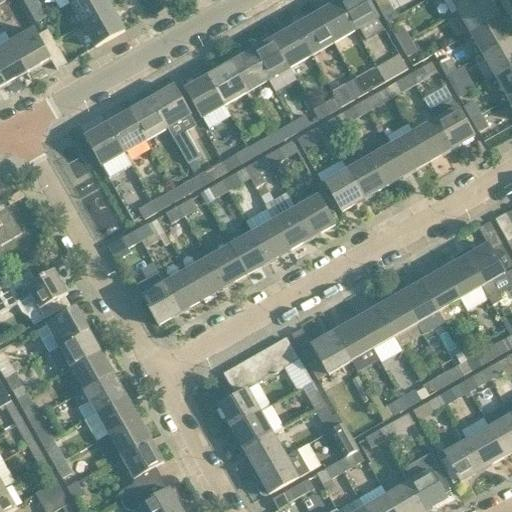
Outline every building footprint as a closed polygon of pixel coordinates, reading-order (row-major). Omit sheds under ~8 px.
[(36,0),(26,0),(25,1),(32,15),(42,9),(36,0)] [(78,0),(71,4),(83,26),(113,10),(107,0),(78,0)] [(343,0),(339,3),(357,33),(360,30),(367,42),(385,32),(379,20),(367,0),(343,0)] [(451,0),(458,13),(480,0),(451,0)] [(490,0),(480,0),(458,13),(471,34),(501,17),(490,0)] [(318,15),(335,45),(357,33),(339,3),(318,15)] [(380,10),(388,24),(398,18),(390,5),(380,10)] [(125,32),(113,10),(83,26),(96,49),(125,32)] [(313,58),(335,45),(318,15),(296,28),(313,58)] [(471,34),(483,56),(511,40),(511,37),(501,17),(471,34)] [(393,33),(400,45),(410,40),(403,27),(393,33)] [(291,70),(313,58),(296,28),(274,40),(291,70)] [(51,61),(44,48),(38,38),(34,31),(12,43),(29,73),(51,61)] [(44,48),(46,48),(55,42),(49,32),(38,38),(44,48)] [(274,40),(252,53),(269,82),(291,70),(274,40)] [(418,53),(410,40),(400,45),(408,59),(418,53)] [(511,40),(483,56),(496,78),(511,68),(511,40)] [(55,42),(46,48),(44,48),(51,61),(57,71),(68,65),(55,42)] [(0,73),(7,86),(29,73),(12,43),(0,50),(0,73)] [(247,95),(269,82),(252,53),(230,65),(247,95)] [(440,64),(447,77),(457,71),(449,58),(440,64)] [(402,61),(380,74),(386,83),(408,71),(402,61)] [(225,107),(247,95),(230,65),(208,78),(225,107)] [(355,81),(363,96),(386,83),(380,74),(377,68),(355,81)] [(511,68),(496,78),(487,83),(491,89),(495,90),(501,87),(509,100),(511,97),(511,68)] [(410,76),(416,86),(429,79),(423,69),(410,76)] [(457,71),(447,77),(454,90),(464,84),(457,71)] [(403,93),(416,86),(410,76),(398,84),(403,93)] [(186,90),(203,120),(225,107),(208,78),(186,90)] [(336,99),(341,109),(363,96),(355,81),(333,93),(336,99)] [(174,88),(152,100),(169,130),(174,139),(189,165),(196,161),(201,158),(186,132),(196,126),(191,117),(184,105),(174,88)] [(431,109),(449,96),(444,88),(426,101),(431,109)] [(380,94),(366,101),(372,111),(385,104),(380,94)] [(323,106),(329,116),(341,109),(336,99),(323,106)] [(430,112),(436,122),(453,151),(475,138),(453,99),(430,112)] [(169,130),(152,100),(130,113),(147,142),(169,130)] [(359,118),(372,111),(366,101),(354,109),(359,118)] [(465,108),(472,121),(482,115),(475,102),(465,108)] [(429,111),(408,123),(409,126),(414,134),(431,163),(453,151),(436,122),(435,122),(429,111)] [(130,113),(108,125),(125,155),(147,142),(130,113)] [(489,128),(482,115),(472,121),(479,134),(489,128)] [(292,124),(298,133),(311,126),(305,116),(292,124)] [(323,126),(328,136),(341,129),(336,119),(323,126)] [(282,135),(285,141),(298,133),(292,124),(280,131),(282,135)] [(108,125),(86,138),(102,168),(108,178),(131,165),(125,155),(108,125)] [(310,134),(315,143),(328,136),(323,126),(310,134)] [(431,163),(414,134),(409,126),(388,137),(393,146),(392,147),(409,176),(431,163)] [(261,141),(248,149),(254,158),(267,151),(261,141)] [(392,147),(370,159),(387,188),(409,176),(392,147)] [(241,166),(254,158),(248,149),(236,156),(241,166)] [(365,201),(387,188),(370,159),(365,149),(343,162),(349,172),(365,201)] [(273,168),(286,160),(280,150),(267,158),(273,168)] [(260,175),(273,168),(267,158),(245,170),(251,180),(256,189),(266,184),(265,182),(260,175)] [(196,179),(201,188),(215,181),(209,171),(196,179)] [(326,185),(333,196),(343,213),(365,201),(349,172),(326,185)] [(223,183),(229,193),(241,185),(236,176),(223,183)] [(174,191),(180,201),(201,188),(196,179),(174,191)] [(229,193),(223,183),(210,190),(216,200),(229,193)] [(165,196),(152,203),(158,213),(170,206),(165,196)] [(289,197),(267,209),(268,211),(274,222),(291,252),(313,239),(297,210),(296,209),(289,197)] [(319,197),(296,209),(313,239),(336,227),(319,197)] [(179,208),(185,217),(198,210),(192,200),(179,208)] [(152,203),(139,211),(145,220),(158,213),(152,203)] [(172,225),(185,217),(179,208),(167,215),(172,225)] [(0,247),(5,245),(22,235),(9,211),(8,212),(10,215),(0,220),(0,247)] [(511,241),(511,224),(506,214),(496,221),(508,243),(511,241)] [(270,264),(291,252),(274,222),(253,234),(270,264)] [(479,230),(488,246),(492,252),(503,246),(490,224),(479,230)] [(149,225),(136,233),(141,242),(142,242),(147,250),(159,243),(149,225)] [(141,242),(136,233),(123,240),(128,250),(141,242)] [(248,277),(270,264),(253,234),(231,247),(248,277)] [(511,268),(511,261),(503,246),(492,252),(488,246),(487,246),(487,247),(474,254),(473,251),(465,256),(483,288),(494,307),(504,301),(493,282),(506,275),(505,273),(511,268)] [(248,277),(231,247),(209,259),(226,289),(248,277)] [(461,300),(483,288),(465,256),(456,261),(457,264),(444,271),(461,300)] [(204,302),(226,289),(209,259),(187,272),(204,302)] [(19,276),(0,287),(0,314),(8,310),(19,304),(31,297),(39,312),(44,321),(70,306),(65,297),(69,295),(55,271),(36,282),(32,284),(26,273),(30,271),(19,276)] [(461,300),(444,271),(431,279),(429,276),(421,281),(439,313),(461,300)] [(182,314),(204,302),(187,272),(165,285),(182,314)] [(182,314),(165,285),(159,274),(137,287),(160,327),(182,314)] [(439,313),(421,281),(413,286),(414,288),(400,296),(417,325),(439,313)] [(423,336),(417,325),(400,296),(387,304),(385,301),(377,306),(395,338),(401,348),(423,336)] [(395,338),(377,306),(369,311),(370,313),(357,321),(373,350),(395,338)] [(37,333),(49,354),(60,348),(89,332),(77,309),(47,326),(48,327),(37,333)] [(373,350),(357,321),(343,329),(342,326),(333,331),(352,363),(373,350)] [(312,346),(303,330),(292,336),(304,357),(315,351),(312,346)] [(318,381),(328,375),(328,376),(352,363),(333,331),(325,336),(327,338),(314,346),(314,345),(312,346),(315,351),(304,357),(318,381)] [(89,332),(60,348),(49,354),(61,375),(72,369),(72,370),(102,354),(89,332)] [(496,360),(511,350),(511,337),(511,338),(490,350),(496,360)] [(287,339),(276,345),(289,366),(299,360),(287,339)] [(278,372),(289,366),(276,345),(266,351),(278,372)] [(490,350),(476,358),(482,367),(496,360),(490,350)] [(266,351),(255,357),(268,378),(278,372),(266,351)] [(102,354),(72,370),(85,392),(114,375),(102,354)] [(257,384),(268,378),(255,357),(245,363),(257,384)] [(0,368),(6,379),(15,373),(8,360),(0,364),(0,368)] [(257,384),(245,363),(235,369),(247,391),(248,391),(247,390),(257,384)] [(499,365),(487,372),(492,381),(504,374),(499,365)] [(458,368),(446,375),(452,385),(464,378),(458,368)] [(224,375),(237,397),(247,391),(235,369),(224,375)] [(478,389),(492,381),(487,372),(473,379),(478,389)] [(13,392),(23,386),(15,373),(6,379),(13,392)] [(90,401),(97,414),(127,397),(114,375),(85,392),(74,398),(80,407),(90,401)] [(438,392),(452,385),(446,375),(433,383),(438,392)] [(0,407),(11,401),(0,381),(0,407)] [(356,391),(355,391),(362,403),(368,399),(362,388),(356,391)] [(455,390),(443,397),(448,406),(460,399),(455,390)] [(248,391),(247,391),(237,397),(220,407),(232,430),(261,413),(248,391)] [(307,397),(315,410),(324,404),(317,392),(307,397)] [(415,393),(403,400),(408,410),(420,403),(415,393)] [(127,397),(97,414),(110,436),(139,419),(127,397)] [(429,404),(435,414),(448,406),(443,397),(429,404)] [(408,410),(403,400),(389,408),(394,417),(408,410)] [(0,409),(5,407),(17,427),(24,423),(11,401),(0,407),(0,409)] [(33,404),(23,410),(31,422),(40,417),(33,405),(33,404)] [(332,417),(324,404),(315,410),(322,423),(332,417)] [(261,413),(232,430),(245,451),(273,435),(284,429),(272,407),(261,413)] [(48,430),(43,422),(40,417),(31,422),(38,436),(48,430)] [(506,458),(511,454),(511,417),(489,429),(506,458)] [(152,441),(139,419),(110,436),(122,458),(152,441)] [(35,443),(24,423),(17,427),(28,447),(35,443)] [(392,426),(380,432),(386,442),(398,435),(392,426)] [(468,442),(484,471),(506,458),(489,429),(468,442)] [(372,450),(386,442),(380,432),(366,440),(372,450)] [(286,457),(273,435),(245,451),(257,473),(286,457)] [(121,503),(122,504),(162,480),(156,468),(164,464),(152,441),(122,458),(135,480),(134,485),(130,488),(129,488),(134,496),(121,503)] [(462,483),(484,471),(468,442),(445,454),(447,458),(452,466),(459,479),(462,483)] [(28,447),(40,468),(47,465),(35,443),(28,447)] [(48,454),(56,466),(65,461),(58,448),(48,454)] [(286,457),(257,473),(262,482),(259,484),(258,489),(262,496),(266,497),(270,495),(270,496),(298,480),(311,473),(298,450),(286,457)] [(358,453),(338,463),(344,473),(363,462),(358,453)] [(409,485),(424,511),(427,511),(448,501),(443,492),(449,489),(449,490),(451,490),(432,457),(402,473),(409,485)] [(447,458),(441,462),(453,482),(459,479),(452,466),(447,458)] [(72,474),(65,461),(56,466),(63,479),(72,474)] [(326,470),(331,480),(344,473),(338,463),(326,470)] [(64,494),(47,465),(40,468),(51,486),(36,494),(43,506),(64,494)] [(143,511),(182,511),(170,490),(169,491),(162,480),(122,504),(123,504),(126,510),(131,511),(133,511),(141,508),(143,511)] [(315,490),(309,480),(296,488),(301,498),(315,490)] [(78,483),(68,488),(75,501),(85,496),(78,483)] [(395,511),(424,511),(409,485),(387,497),(395,511)] [(0,511),(14,511),(18,510),(5,488),(0,491),(0,511)] [(296,488),(283,495),(288,505),(301,498),(296,488)] [(56,511),(63,508),(65,511),(74,511),(64,494),(43,506),(46,511),(56,511)] [(289,505),(288,505),(283,495),(273,501),(279,511),(289,505)] [(395,511),(387,497),(365,510),(366,511),(395,511)]
